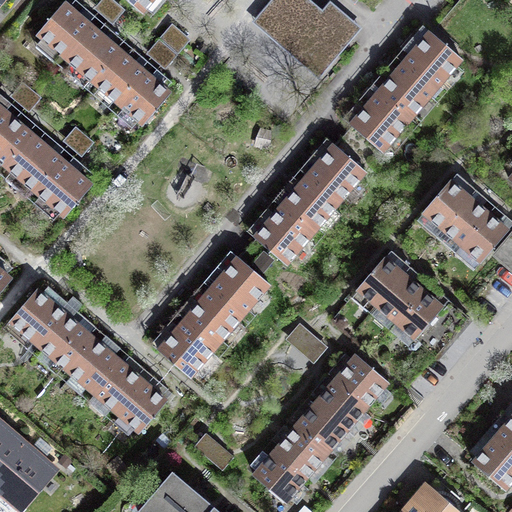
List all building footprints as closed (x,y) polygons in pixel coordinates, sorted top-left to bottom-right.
[(152,0),(126,0),(141,13),(152,0)] [(308,0),(283,0),(267,18),(326,68),(352,38),(308,0)] [(63,4),(38,34),(67,59),(93,29),(88,25),(95,17),(86,9),(78,17),(63,4)] [(121,54),(93,29),(67,59),(96,83),(121,54)] [(431,33),(405,65),(435,90),(461,58),(431,33)] [(133,64),(121,54),(96,83),(120,104),(145,74),(140,70),(147,62),(140,56),(133,64)] [(405,65),(379,95),(408,120),(435,90),(405,65)] [(150,78),(145,74),(120,104),(144,125),(170,95),(157,84),(164,77),(157,71),(150,78)] [(352,127),(382,152),(408,120),(379,95),(352,127)] [(0,108),(0,126),(9,116),(0,108)] [(9,116),(0,126),(0,159),(8,167),(33,137),(9,116)] [(33,137),(8,167),(37,191),(62,161),(33,137)] [(335,145),(309,177),(338,202),(365,171),(335,145)] [(91,186),(62,161),(37,191),(66,216),(91,186)] [(424,212),(444,228),(476,190),(457,174),(450,182),(449,182),(424,212)] [(309,177),(282,208),(312,233),(338,202),(309,177)] [(487,199),(476,190),(444,228),(463,245),(488,215),(479,208),(487,199)] [(255,239),(285,264),(312,233),(282,208),(255,239)] [(508,232),(488,215),(463,245),(482,262),(508,232)] [(511,235),(496,255),(511,268),(511,235)] [(358,288),(378,305),(410,267),(391,251),(384,259),(383,259),(358,288)] [(0,293),(11,281),(0,271),(0,268),(5,262),(0,257),(0,293)] [(239,258),(212,289),(243,315),(269,283),(239,258)] [(421,276),(410,267),(378,305),(397,321),(422,292),(414,284),(421,276)] [(35,290),(10,320),(40,345),(65,316),(60,312),(68,303),(48,287),(41,295),(35,290)] [(212,289),(186,320),(216,346),(243,315),(212,289)] [(432,300),(422,292),(397,321),(416,338),(449,300),(440,292),(432,300)] [(470,318),(449,300),(416,338),(414,341),(435,358),(470,318)] [(65,316),(40,345),(68,369),(94,340),(89,336),(96,327),(83,317),(76,325),(65,316)] [(159,352),(189,378),(216,346),(186,320),(159,352)] [(300,324),(290,336),(316,359),(326,347),(300,324)] [(94,340),(68,369),(93,390),(118,361),(113,356),(120,348),(106,336),(99,344),(94,340)] [(337,380),(367,406),(371,401),(379,408),(392,393),(383,386),(388,381),(358,356),(337,380)] [(118,361),(93,390),(116,410),(142,381),(118,361)] [(166,402),(161,397),(167,389),(153,377),(147,385),(142,381),(116,410),(141,431),(166,402)] [(367,406),(337,380),(316,404),(346,430),(367,406)] [(346,430),(316,404),(296,428),(326,454),(346,430)] [(511,419),(495,439),(511,453),(511,419)] [(0,486),(21,504),(50,470),(0,427),(0,486)] [(326,454),(296,428),(275,452),(305,478),(326,454)] [(232,458),(205,434),(195,445),(222,469),(232,458)] [(511,478),(511,453),(495,439),(474,463),(503,489),(511,478)] [(305,478),(275,452),(271,457),(263,450),(250,465),(258,472),(254,477),(284,502),(305,478)] [(205,511),(210,507),(172,476),(141,511),(205,511)] [(406,511),(453,511),(427,489),(406,511)]
